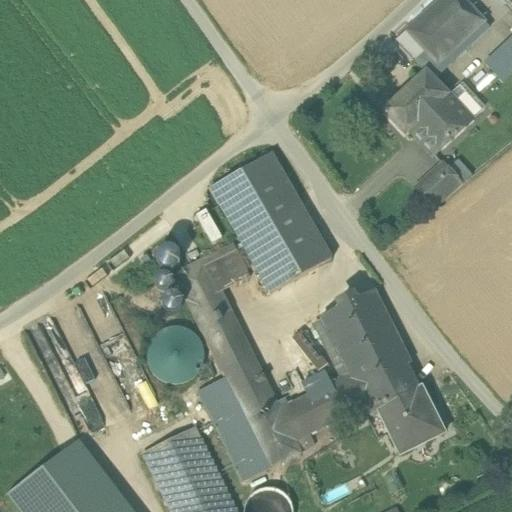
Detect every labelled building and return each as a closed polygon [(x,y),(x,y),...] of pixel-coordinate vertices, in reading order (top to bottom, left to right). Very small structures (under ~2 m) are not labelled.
[(463,0),(440,0),(407,31),(427,53),(443,71),(466,49),(461,43),(484,22),(463,0)] [(511,38),(487,61),(506,82),(511,76),(511,38)] [(443,71),(427,53),(416,62),(425,72),(426,71),(434,79),(443,71)] [(425,72),(383,111),(405,135),(410,130),(449,95),(434,79),(426,71),(425,72)] [(449,95),(473,120),(486,108),(462,83),(449,95)] [(449,95),(410,130),(434,156),(473,120),(449,95)] [(272,154),(210,189),(270,294),(332,259),(272,154)] [(443,165),(416,189),(434,208),(460,184),(456,179),(443,165)] [(456,179),(460,184),(470,175),(465,170),(456,179)] [(302,453),(296,442),(280,409),(222,292),(250,278),(233,244),(173,274),(225,378),(198,391),(243,482),(302,453)] [(350,374),(280,409),(296,442),(366,407),(358,390),(404,367),(410,364),(373,291),(322,316),(350,374)] [(202,367),(204,356),(202,345),(195,335),(186,329),(175,327),(164,330),(155,336),(148,345),(146,356),(149,367),(155,377),(165,383),(176,385),(186,382),(196,376),(202,367)] [(416,390),(404,367),(358,390),(366,407),(369,413),(416,390)] [(369,413),(370,415),(378,411),(400,456),(444,434),(421,388),(416,390),(369,413)] [(235,511),(195,430),(144,455),(171,511),(235,511)] [(62,454),(6,497),(17,511),(131,511),(79,442),(62,454)] [(290,511),(290,506),(284,498),(276,493),(267,491),(258,493),(250,498),(245,506),(243,511),(290,511)]
